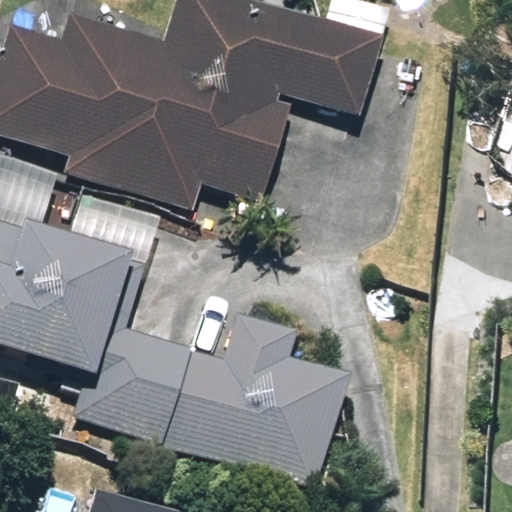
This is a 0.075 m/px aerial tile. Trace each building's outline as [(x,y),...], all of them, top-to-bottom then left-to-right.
[(64,180),(192,218),(200,195),(259,214),(287,119),(275,115),(278,107),(359,131),(391,25),(337,9),(328,40),(195,0),(180,0),(165,55),(69,26),(61,51),(11,37),(0,72),(0,145),(67,165),(64,180)] [(511,118),(499,159),(511,163),(511,118)] [(71,426),(314,503),(348,393),(287,374),(295,346),(239,327),(225,374),(122,342),(142,278),(114,268),(111,276),(25,247),(28,243),(0,233),(0,370),(80,395),(71,426)] [(0,412),(15,416),(20,395),(0,389),(0,412)] [(124,511),(97,503),(94,511),(124,511)]
